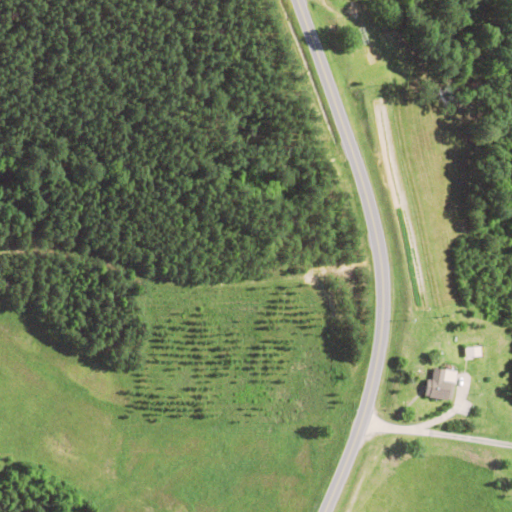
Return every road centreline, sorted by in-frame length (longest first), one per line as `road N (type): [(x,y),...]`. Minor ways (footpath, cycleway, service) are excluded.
road 1 (residential): [(319,511),(366,379),(366,279),(331,97),(316,87),(285,0)]
road 2 (track): [(349,188),(247,219),(115,219),(8,195)]
